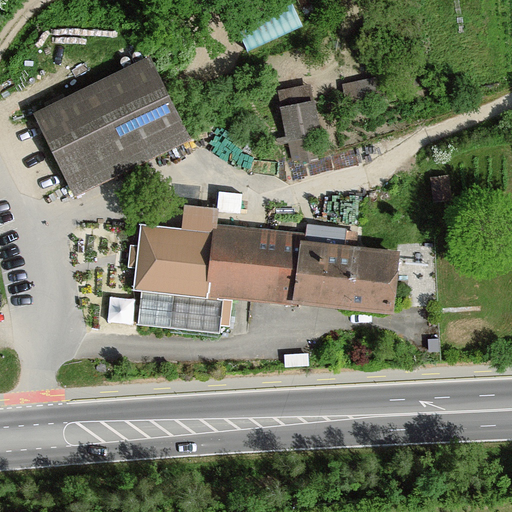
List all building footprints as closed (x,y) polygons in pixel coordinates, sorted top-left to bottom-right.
[(298,3),(247,28),(256,47),(307,23),(298,3)] [(151,60),(40,112),(57,150),(77,193),(189,140),(151,60)] [(381,77),(342,85),(346,105),(385,98),(381,77)] [(283,109),(315,103),(311,84),(279,90),(283,109)] [(315,103),(283,109),(293,162),(319,157),(314,130),(320,129),(315,103)] [(137,268),(134,289),(143,290),(139,325),(172,329),(171,332),(219,338),(221,325),(230,327),(234,297),(295,304),(296,301),(395,312),(395,306),(401,255),(355,250),(356,234),(309,229),(308,238),(251,231),(215,227),(217,210),(187,207),(185,230),(142,225),(140,247),(131,246),(129,267),(137,268)] [(114,294),(113,319),(139,321),(140,296),(114,294)]
